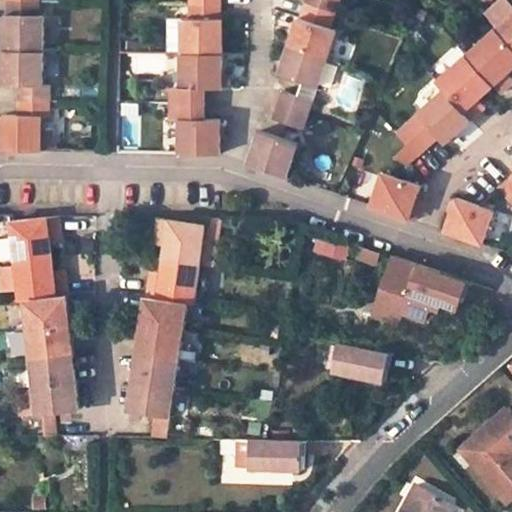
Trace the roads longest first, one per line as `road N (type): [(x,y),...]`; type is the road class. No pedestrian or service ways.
road 1 (residential): [(105,429),(112,165)]
road 2 (residential): [(336,511),(511,340)]
road 3 (residential): [(420,244),(226,176)]
road 4 (residential): [(264,0),(262,64),(226,176)]
road 5 (residential): [(420,244),(444,180),(511,122)]
